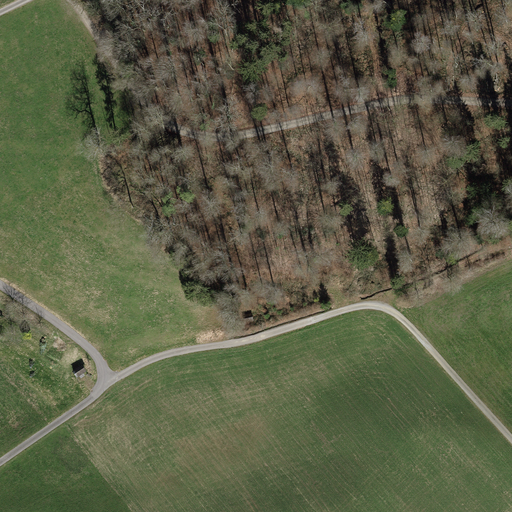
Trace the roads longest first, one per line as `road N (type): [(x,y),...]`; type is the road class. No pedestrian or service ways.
road 1 (track): [(75,0),(109,64),(150,112),(185,133),(256,131),(403,97),(511,102)]
road 2 (track): [(0,468),(99,395),(111,375),(0,284)]
road 3 (track): [(111,375),(379,300)]
road 4 (track): [(379,300),(511,444)]
road 5 (track): [(379,300),(511,237)]
